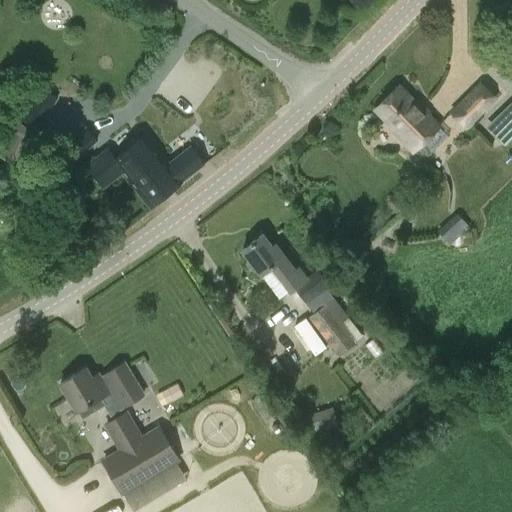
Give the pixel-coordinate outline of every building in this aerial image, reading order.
[(480,81),(449,112),(466,130),(498,99),(480,81)] [(58,97),(39,85),(18,120),(38,131),(58,97)] [(412,152),(438,126),(398,85),(374,109),(396,131),(393,134),(412,152)] [(144,126),(158,143),(164,139),(168,144),(158,153),(144,134),(115,157),(108,148),(86,165),(103,188),(122,173),(149,208),(204,164),(191,147),(210,132),(175,87),(143,112),(150,121),(144,126)] [(511,99),(511,98),(486,125),(505,143),(511,135),(511,99)] [(214,101),(202,109),(222,138),(234,130),(214,101)] [(0,155),(16,165),(36,132),(17,120),(0,149),(0,155)] [(51,152),(63,166),(74,156),(76,159),(98,141),(86,127),(66,143),(65,141),(51,152)] [(470,229),(458,216),(438,233),(450,246),(470,229)] [(309,278),(300,266),(295,270),(274,243),(271,245),(262,234),(241,250),(261,275),(272,267),(291,292),(295,288),(314,312),(308,316),(338,355),(363,335),(326,288),(331,285),(319,270),(309,278)] [(92,377),(86,367),(59,383),(77,412),(78,411),(83,418),(106,403),(112,412),(144,392),(125,361),(106,373),(107,375),(103,378),(99,372),(92,377)] [(308,416),(315,430),(336,420),(330,406),(308,416)] [(160,424),(142,434),(129,411),(106,424),(120,447),(101,458),(122,494),(181,460),(160,424)]
